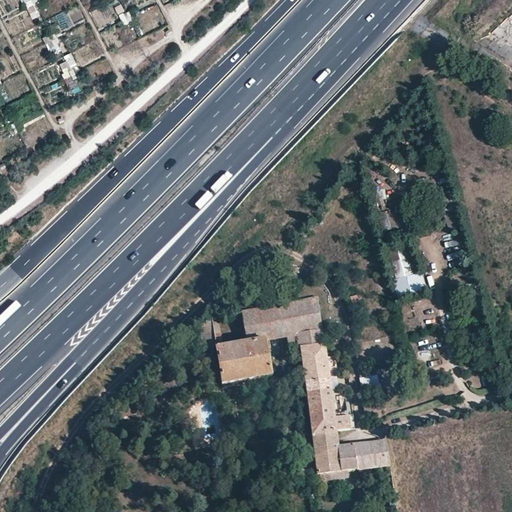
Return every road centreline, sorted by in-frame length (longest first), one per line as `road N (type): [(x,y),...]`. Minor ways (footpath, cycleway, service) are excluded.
road 1 (track): [(30,511),(74,425),(212,286),(250,255),(274,249),(299,255),(336,292),(360,431)]
road 2 (motorway): [(331,0),(0,332)]
road 3 (motorway): [(291,0),(0,285)]
road 4 (motorway): [(0,386),(259,132)]
road 5 (track): [(0,221),(249,0)]
road 6 (motorway): [(74,357),(241,179),(259,132)]
road 7 (motorway): [(259,132),(382,0)]
road 8 (motorway): [(0,453),(74,357)]
